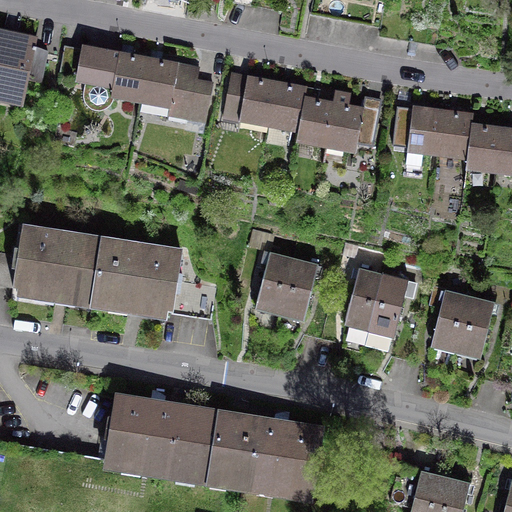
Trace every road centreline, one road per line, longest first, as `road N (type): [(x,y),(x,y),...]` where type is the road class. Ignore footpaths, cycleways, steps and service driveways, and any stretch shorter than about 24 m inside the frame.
road 1 (residential): [(0,344),(402,405),(511,433)]
road 2 (residential): [(511,90),(24,0)]
